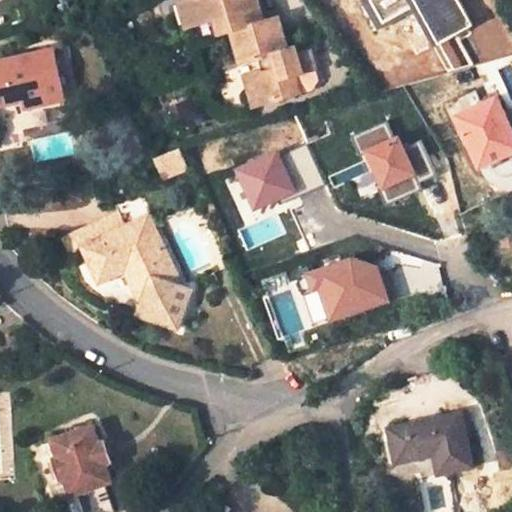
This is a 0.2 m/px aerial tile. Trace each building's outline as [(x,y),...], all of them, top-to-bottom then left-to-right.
[(259,55),(264,70),(252,73),(260,103),(299,93),(293,73),(313,68),(308,52),(298,55),(292,57),(290,50),(280,16),(264,21),(257,0),(177,0),(185,26),(216,17),(220,31),(232,28),(241,60),(259,55)] [(0,56),(0,102),(21,97),(23,103),(61,94),(50,46),(0,56)] [(296,48),(290,50),(292,57),(298,55),(296,48)] [(242,75),(251,106),(260,103),(252,73),(245,74),(242,75)] [(511,150),(511,130),(496,94),(457,111),(480,165),(511,150)] [(81,235),(121,218),(115,205),(76,221),(81,235)] [(127,234),(150,224),(143,209),(121,218),(127,234)] [(119,261),(135,297),(131,308),(163,319),(183,285),(174,280),(150,224),(127,234),(121,218),(81,235),(76,221),(56,230),(61,244),(77,237),(92,273),(119,261)] [(475,465),(463,412),(390,428),(398,462),(438,453),(442,472),(475,465)] [(98,443),(92,426),(51,440),(56,458),(52,459),(60,482),(65,480),(71,498),(78,495),(83,511),(114,511),(105,486),(106,465),(101,467),(98,458),(102,456),(98,443)] [(104,441),(98,443),(102,456),(98,458),(101,467),(106,465),(111,463),(104,441)]
